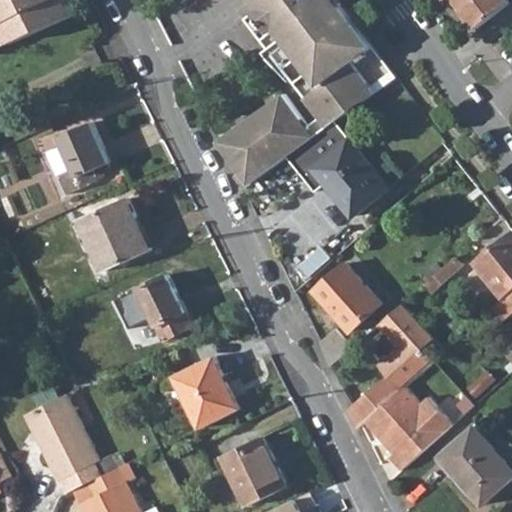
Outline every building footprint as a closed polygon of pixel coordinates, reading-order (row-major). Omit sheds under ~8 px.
[(0,0),(0,18),(12,43),(75,15),(68,0),(0,0)] [(397,77),(338,0),(265,0),(283,23),(263,39),(322,117),(309,126),(286,94),(220,141),(251,184),(289,155),(337,121),(397,77)] [(283,23),(265,0),(257,0),(262,6),(246,18),(263,39),(283,23)] [(454,0),(461,8),(470,0),(454,0)] [(470,0),(461,8),(477,29),(509,4),(506,0),(470,0)] [(337,121),(289,155),(317,191),(328,182),(355,216),(391,187),(338,120),(337,121)] [(47,154),(67,195),(99,181),(95,170),(111,163),(93,124),(60,139),(63,146),(47,154)] [(121,204),(127,219),(133,216),(149,251),(152,250),(153,248),(131,199),(121,204)] [(121,204),(83,221),(105,271),(149,251),(133,216),(127,219),(121,204)] [(319,252),(328,263),(349,245),(353,242),(343,231),(319,252)] [(511,234),(476,263),(504,298),(511,291),(511,234)] [(436,274),(443,283),(463,265),(456,257),(443,268),(436,274)] [(430,280),(436,274),(443,268),(437,263),(425,273),(430,280)] [(316,292),(352,332),(383,304),(347,264),(316,292)] [(128,296),(135,312),(149,305),(166,341),(194,327),(169,277),(128,296)] [(494,307),(502,317),(505,320),(511,313),(511,291),(504,298),(494,307)] [(401,348),(379,367),(387,376),(400,391),(404,387),(432,361),(422,349),(433,339),(403,303),(380,323),(401,348)] [(478,320),(487,330),(502,317),(494,307),(478,320)] [(321,344),(337,362),(352,347),(336,330),(321,344)] [(177,377),(202,428),(241,408),(216,358),(177,377)] [(348,410),(357,428),(365,421),(400,391),(387,376),(348,410)] [(400,391),(365,421),(394,453),(390,457),(402,470),(452,426),(428,399),(420,405),(404,387),(400,391)] [(104,476),(120,469),(114,456),(103,461),(68,395),(29,414),(62,481),(97,464),(104,476)] [(511,447),(486,417),(441,457),(484,505),(511,479),(511,447)] [(224,457),(248,506),(289,487),(265,438),(224,457)] [(0,451),(0,485),(1,487),(16,479),(1,451),(0,451)] [(85,511),(142,511),(128,483),(137,479),(130,464),(120,469),(104,476),(91,483),(98,496),(82,504),(85,511)]
